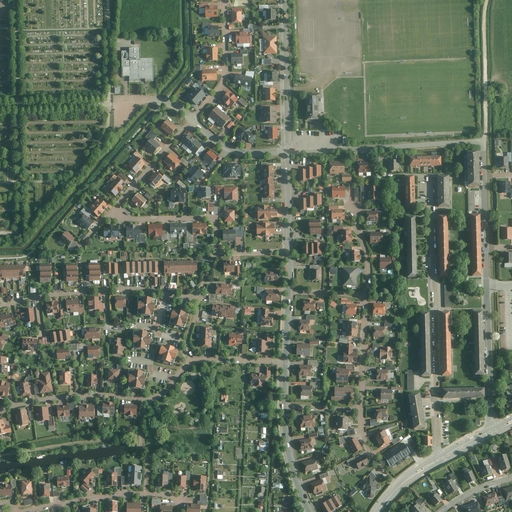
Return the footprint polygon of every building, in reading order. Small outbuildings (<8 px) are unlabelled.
[(206,9),(206,18),(218,17),(218,7),(208,7),(206,7),(206,9)] [(276,10),(267,11),(267,21),(276,21),(276,10)] [(242,13),(232,13),(232,23),(242,23),(242,13)] [(208,28),(208,37),(218,37),(218,27),(212,27),(208,27),(208,28)] [(263,37),(263,46),(277,46),(277,37),(263,37)] [(277,46),(263,46),(264,55),(277,54),(277,46)] [(153,65),(153,59),(140,59),(140,49),(129,49),(129,52),(121,52),(122,77),(129,77),(129,82),(141,82),(141,80),(143,80),(145,80),(145,82),(154,82),(153,65)] [(218,54),(218,49),(208,49),(208,54),(207,54),(207,60),(208,60),(208,61),(217,61),(217,54),(218,54)] [(241,55),(231,55),(232,65),(243,65),(243,55),(241,55)] [(206,71),(203,71),(203,72),(203,81),(216,81),(216,71),(206,71)] [(278,82),(277,72),(268,73),(268,83),(278,82)] [(242,86),(244,76),(236,75),(234,84),(242,86)] [(244,76),(242,86),(250,88),(252,78),(244,76)] [(199,87),(197,89),(205,95),(207,93),(199,87)] [(197,89),(193,94),(201,101),(205,96),(205,95),(197,89)] [(276,101),(275,90),(272,90),(265,90),(266,102),(276,101)] [(237,101),(229,93),(222,101),(231,109),(237,101)] [(197,106),(201,101),(193,94),(189,99),(197,106)] [(322,94),(306,94),(307,115),(307,121),(319,120),(319,100),(322,100),(322,94)] [(242,99),(239,102),(245,107),(248,104),(242,99)] [(209,117),(215,123),(223,114),(216,108),(209,117)] [(276,109),(264,109),(265,123),(277,123),(276,109)] [(223,114),(215,123),(222,128),(230,119),(223,114)] [(176,129),(167,121),(161,129),(170,137),(176,129)] [(247,141),(248,142),(254,137),(250,133),(250,129),(239,129),(240,133),(236,137),(242,143),(243,141),(245,141),(247,141)] [(277,140),(277,130),(273,130),(268,130),(269,141),(277,140)] [(152,140),(153,141),(157,136),(152,131),(145,138),(150,142),(152,140)] [(182,143),(188,149),(196,141),(189,135),(182,143)] [(153,141),(152,140),(150,142),(145,148),(153,155),(160,147),(153,141)] [(196,141),(188,149),(195,155),(202,147),(196,141)] [(137,159),(141,162),(143,158),(136,152),(133,155),(137,159)] [(217,158),(210,152),(203,159),(211,165),(217,158)] [(478,164),(478,153),(467,153),(468,189),(479,189),(479,176),(478,164)] [(171,155),(164,163),(168,166),(167,167),(173,172),(181,163),(180,162),(175,157),(174,158),(171,155)] [(393,161),(390,161),(390,171),(398,171),(398,165),(398,156),(393,157),(393,161)] [(441,157),(423,158),(423,168),(441,167),(441,157)] [(423,168),(423,158),(410,158),(410,168),(423,168)] [(507,169),(507,158),(498,158),(498,169),(507,169)] [(136,174),(144,165),(141,162),(137,159),(129,168),(136,174)] [(180,162),(181,163),(186,167),(189,164),(183,159),(180,162)] [(370,162),(358,163),(359,174),(363,174),(363,175),(366,174),(366,173),(370,173),(370,162)] [(336,174),(344,174),(344,163),(337,164),(337,163),(329,163),(330,175),(336,175),(336,174)] [(237,165),(223,165),(224,175),(227,175),(227,179),(237,179),(237,178),(237,167),(237,165)] [(195,167),(191,172),(200,179),(204,174),(195,167)] [(321,178),(320,167),(312,167),(313,170),(313,178),(321,178)] [(200,179),(191,172),(187,176),(196,184),(200,179)] [(121,174),(117,179),(123,184),(128,180),(121,174)] [(163,179),(156,174),(149,182),(156,187),(163,179)] [(115,197),(125,186),(123,184),(117,179),(114,177),(110,181),(113,184),(107,190),(115,197)] [(405,194),(415,193),(414,177),(404,177),(405,194)] [(438,177),(438,192),(449,192),(449,177),(438,177)] [(180,189),(183,189),(186,187),(179,181),(177,184),(180,187),(180,189)] [(508,183),(500,183),(500,194),(509,194),(508,183)] [(238,202),(238,188),(225,189),(225,193),(225,200),(227,200),(227,202),(238,202)] [(342,188),(332,188),(332,199),(344,199),(344,191),(344,188),(342,188)] [(378,201),(378,188),(368,188),(368,201),(378,201)] [(173,193),(171,193),(171,203),(174,203),(174,204),(184,204),(183,189),(180,189),(173,190),(173,193)] [(211,189),(201,189),(202,199),(211,199),(211,189)] [(450,209),(449,192),(438,192),(439,209),(450,209)] [(415,209),(415,193),(405,194),(405,209),(415,209)] [(141,209),(147,202),(138,194),(132,201),(141,209)] [(108,206),(99,200),(95,205),(103,212),(108,206)] [(99,217),(103,212),(95,205),(90,211),(99,217)] [(84,216),(88,219),(90,216),(84,210),(79,215),(83,218),(84,216)] [(235,211),(224,211),(225,223),(235,223),(235,211)] [(338,211),(331,211),(331,212),(332,221),(340,221),(344,221),(344,215),(342,215),(342,211),(338,211)] [(375,213),(367,213),(367,223),(378,222),(377,213),(375,213)] [(87,231),(94,224),(88,219),(84,216),(83,218),(78,224),(87,231)] [(480,224),(480,216),(471,216),(473,278),(481,278),(481,267),(481,253),(480,236),(480,224)] [(415,231),(415,217),(407,218),(407,232),(415,231)] [(439,217),(439,231),(447,231),(447,217),(439,217)] [(171,236),(179,235),(179,225),(170,225),(171,232),(171,236)] [(187,225),(179,225),(179,235),(187,235),(187,232),(187,225)] [(194,232),(194,236),(207,236),(207,225),(194,226),(194,232)] [(263,226),(258,226),(258,236),(275,236),(275,233),(274,225),(269,225),(263,226)] [(162,226),(149,226),(149,237),(153,237),(153,238),(158,238),(158,237),(162,237),(162,232),(162,226)] [(104,228),(104,238),(108,238),(108,239),(114,239),(114,238),(118,238),(118,230),(118,228),(114,228),(114,227),(108,227),(108,228),(104,228)] [(130,228),(127,228),(127,239),(130,239),(130,240),(136,240),(136,239),(139,239),(139,235),(139,228),(135,228),(135,227),(130,227),(130,228)] [(511,241),(511,229),(501,230),(501,242),(511,241)] [(351,244),(351,231),(343,231),(340,231),(340,233),(341,244),(351,244)] [(416,247),(415,231),(407,232),(408,247),(416,247)] [(439,231),(439,246),(448,245),(447,231),(439,231)] [(235,232),(224,232),(224,242),(235,242),(235,232)] [(74,241),(66,234),(60,241),(68,248),(74,241)] [(380,234),(370,234),(370,244),(382,244),(382,236),(382,234),(380,234)] [(448,245),(439,246),(439,260),(448,259),(448,245)] [(416,264),(416,247),(408,247),(408,264),(416,264)] [(359,263),(359,252),(352,252),(349,252),(349,253),(349,264),(359,263)] [(448,259),(439,260),(440,278),(448,278),(448,259)] [(380,260),(380,270),(391,270),(391,260),(380,260)] [(224,262),(224,272),(234,272),(234,262),(224,262)] [(417,280),(416,264),(408,264),(408,280),(417,280)] [(356,288),(356,270),(342,270),(342,288),(356,288)] [(278,281),(278,272),(271,272),(272,271),(265,271),(265,282),(271,282),(271,281),(278,281)] [(321,282),(321,272),(319,272),(311,271),(311,282),(321,282)] [(224,294),(224,284),(216,284),(215,294),(224,294)] [(224,284),(224,294),(232,295),(232,286),(232,284),(230,284),(224,284)] [(266,290),(266,300),(278,301),(279,290),(266,290)] [(125,297),(115,297),(115,307),(125,307),(125,297)] [(89,305),(89,310),(96,310),(99,310),(99,304),(98,298),(87,298),(87,305),(89,305)] [(137,315),(153,317),(154,305),(156,306),(156,301),(138,298),(137,303),(138,303),(137,315)] [(78,305),(78,300),(65,301),(66,313),(79,312),(78,305)] [(319,302),(308,301),(307,311),(319,311),(319,308),(319,303),(319,302)] [(46,304),(47,313),(58,312),(58,310),(57,303),(46,304)] [(211,315),(218,317),(219,316),(221,306),(214,304),(211,315)] [(350,304),(346,304),(345,313),(355,314),(356,305),(350,304)] [(383,304),(374,304),(373,313),(384,314),(384,308),(384,304),(383,304)] [(227,316),(229,307),(221,305),(221,306),(219,316),(226,317),(227,316)] [(227,316),(234,317),(236,307),(229,306),(229,307),(227,316)] [(34,322),(32,309),(24,310),(24,311),(19,311),(20,316),(25,315),(26,323),(34,322)] [(169,323),(184,328),(188,315),(173,310),(169,323)] [(483,320),(482,310),(473,310),(475,374),(484,374),(484,362),(483,346),(483,333),(483,320)] [(429,320),(429,311),(419,311),(421,376),(430,376),(430,364),(429,351),(429,335),(429,320)] [(451,375),(449,311),(440,311),(440,321),(441,333),(441,348),(441,362),(442,375),(451,375)] [(0,317),(0,326),(0,327),(12,325),(11,319),(10,315),(0,317)] [(272,326),(273,315),(269,315),(261,315),(261,326),(272,326)] [(309,321),(299,321),(299,330),(309,330),(309,321)] [(384,328),(374,327),(373,337),(384,337),(384,328)] [(92,338),(92,328),(84,329),(84,339),(92,338)] [(92,328),(92,338),(100,338),(99,328),(92,328)] [(62,331),(63,342),(70,341),(68,330),(62,331)] [(133,348),(149,350),(150,339),(151,339),(152,334),(133,332),(133,337),(134,337),(133,348)] [(236,334),(229,334),(229,345),(234,345),(234,344),(235,344),(235,345),(237,345),(237,344),(241,344),(242,336),(236,335),(236,334)] [(112,345),(113,345),(122,347),(123,340),(113,338),(112,345)] [(36,350),(36,340),(22,340),(21,349),(23,349),(23,351),(32,351),(32,350),(36,350)] [(257,341),(256,353),(266,353),(267,341),(264,341),(257,341)] [(302,345),(296,345),(296,355),(300,355),(300,357),(304,357),(304,356),(309,356),(309,344),(302,344),(302,345)] [(113,345),(112,353),(122,355),(123,347),(122,347),(113,345)] [(343,361),(356,362),(357,353),(352,353),(352,345),(344,345),(344,353),(343,353),(343,361)] [(94,347),(87,347),(88,358),(93,358),(93,357),(99,357),(99,346),(94,346),(94,347)] [(162,346),(159,360),(175,365),(179,351),(162,346)] [(384,350),(380,350),(380,358),(383,358),(383,360),(390,360),(390,358),(391,358),(391,351),(390,351),(390,348),(384,348),(384,350)] [(68,349),(57,350),(57,359),(69,358),(68,351),(68,349)] [(307,366),(299,366),(299,376),(311,376),(311,367),(311,366),(307,366)] [(117,369),(108,369),(107,381),(119,381),(119,371),(119,369),(117,369)] [(345,370),(337,369),(336,380),(347,381),(347,371),(347,370),(345,370)] [(385,370),(377,370),(376,379),(387,380),(387,370),(385,370)] [(147,373),(128,371),(127,376),(129,377),(127,388),(144,390),(145,379),(147,379),(147,373)] [(38,387),(39,394),(52,392),(50,379),(49,372),(40,373),(41,380),(37,381),(38,387)] [(69,372),(59,372),(59,385),(70,384),(70,375),(70,372),(69,372)] [(264,375),(252,374),(251,385),(256,385),(256,386),(262,387),(262,385),(267,386),(267,376),(267,375),(264,375)] [(95,379),(96,376),(86,375),(86,386),(95,387),(95,383),(96,384),(97,379),(95,379)] [(7,396),(9,384),(5,383),(0,382),(0,396),(1,396),(1,395),(4,396),(7,396)] [(29,394),(27,382),(17,384),(19,395),(20,395),(22,397),(24,396),(25,394),(29,394)] [(309,387),(301,387),(301,396),(311,396),(311,387),(309,387)] [(353,393),(353,388),(334,388),(333,397),(331,397),(330,401),(349,402),(349,392),(353,393)] [(471,389),(471,398),(485,398),(485,388),(471,389)] [(443,389),(443,399),(456,398),(456,389),(443,389)] [(471,389),(456,389),(456,398),(471,398),(471,389)] [(391,390),(381,390),(381,399),(391,399),(391,390)] [(511,405),(511,397),(508,390),(501,394),(508,407),(511,405)] [(420,400),(419,393),(407,395),(413,426),(424,424),(422,412),(420,400)] [(57,407),(58,418),(70,416),(69,410),(74,410),(73,402),(66,402),(67,406),(57,407)] [(113,414),(114,414),(114,404),(103,404),(103,407),(103,414),(109,414),(109,416),(113,416),(113,414)] [(136,415),(137,406),(124,406),(124,414),(136,415)] [(94,407),(79,407),(79,419),(94,419),(94,407)] [(47,418),(47,408),(36,409),(37,420),(48,419),(47,418)] [(375,410),(376,419),(387,418),(386,409),(375,410)] [(27,425),(25,411),(18,412),(19,413),(16,414),(17,425),(21,425),(21,426),(27,425)] [(307,428),(306,416),(299,417),(299,428),(307,428)] [(346,429),(347,418),(337,418),(337,429),(346,429)] [(3,420),(0,420),(0,434),(11,432),(10,426),(5,427),(3,420)] [(373,435),(376,441),(387,437),(385,431),(380,432),(373,435)] [(345,437),(338,438),(340,446),(346,442),(345,437)] [(387,437),(376,441),(379,448),(390,443),(387,437)] [(355,438),(347,443),(353,454),(361,449),(355,438)] [(310,439),(299,441),(300,450),(311,449),(310,439)] [(397,447),(396,448),(403,458),(410,454),(405,446),(403,443),(397,447)] [(391,452),(389,452),(396,463),(403,458),(396,448),(395,449),(391,452)] [(388,453),(383,457),(384,459),(385,460),(390,467),(396,463),(389,452),(388,453)] [(510,468),(506,455),(498,458),(502,470),(510,468)] [(354,461),(359,469),(368,464),(363,456),(356,460),(354,461)] [(315,460),(303,463),(305,472),(317,469),(315,460)] [(141,467),(127,466),(126,477),(120,477),(120,484),(140,486),(141,467)] [(492,474),(489,466),(481,469),(484,477),(492,474)] [(114,472),(106,472),(105,486),(117,487),(117,476),(120,476),(120,468),(114,467),(114,472)] [(97,476),(88,468),(80,478),(85,483),(80,488),(86,493),(92,488),(89,485),(97,476)] [(186,476),(177,475),(176,488),(186,489),(187,480),(190,481),(191,471),(187,471),(186,476)] [(168,476),(158,475),(157,487),(167,488),(168,480),(173,481),(174,473),(168,472),(168,476)] [(365,477),(367,479),(369,476),(373,480),(376,477),(371,472),(365,477)] [(475,481),(471,472),(464,475),(468,484),(475,481)] [(208,476),(195,475),(194,491),(207,492),(208,476)] [(70,476),(57,477),(58,488),(71,487),(70,476)] [(373,480),(369,476),(367,479),(361,485),(360,487),(362,489),(364,489),(367,492),(367,496),(369,498),(371,498),(374,496),(374,492),(376,490),(378,490),(380,488),(380,486),(378,485),(377,485),(373,480)] [(11,485),(0,485),(0,496),(12,496),(11,489),(16,489),(16,479),(11,480),(11,485)] [(321,480),(310,484),(314,494),(325,490),(321,480)] [(452,480),(444,484),(450,494),(457,490),(452,481),(452,480)] [(32,482),(19,482),(20,496),(32,495),(32,482)] [(49,484),(39,485),(39,497),(50,497),(49,484)] [(511,487),(503,490),(505,495),(506,501),(511,499),(511,487)] [(496,493),(482,497),(485,506),(497,503),(499,502),(497,498),(496,493)] [(437,494),(430,499),(435,506),(442,500),(437,494)] [(201,505),(188,504),(187,511),(201,511),(202,506),(208,506),(208,496),(201,496),(201,505)] [(330,500),(335,509),(341,506),(335,496),(330,500)] [(330,500),(325,503),(330,511),(335,509),(330,500)] [(108,509),(108,511),(116,511),(117,509),(118,508),(117,506),(117,502),(108,502),(108,509)] [(480,511),(477,502),(463,507),(464,511),(480,511)] [(330,511),(325,503),(320,506),(323,511),(330,511)]
